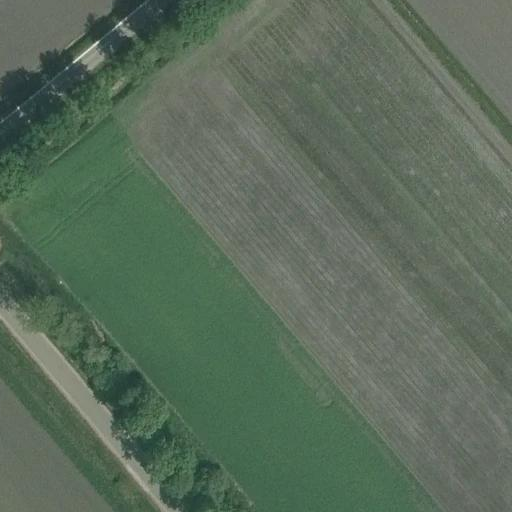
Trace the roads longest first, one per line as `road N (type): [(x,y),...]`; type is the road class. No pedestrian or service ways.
road 1 (tertiary): [(179,511),(0,300)]
road 2 (unclassified): [(0,140),(163,0)]
